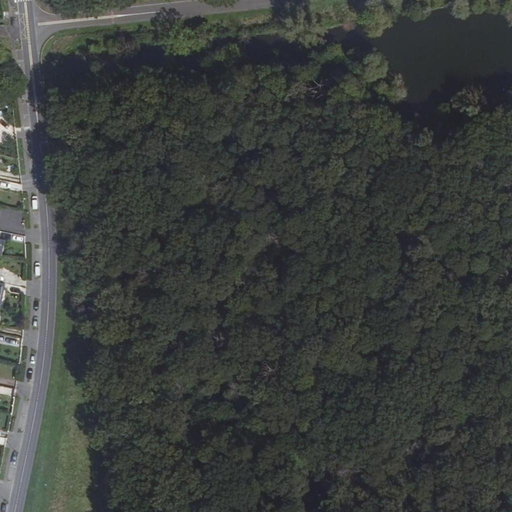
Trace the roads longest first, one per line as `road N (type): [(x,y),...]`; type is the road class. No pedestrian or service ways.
road 1 (residential): [(14,511),(48,294),(27,25)]
road 2 (residential): [(260,0),(27,25)]
